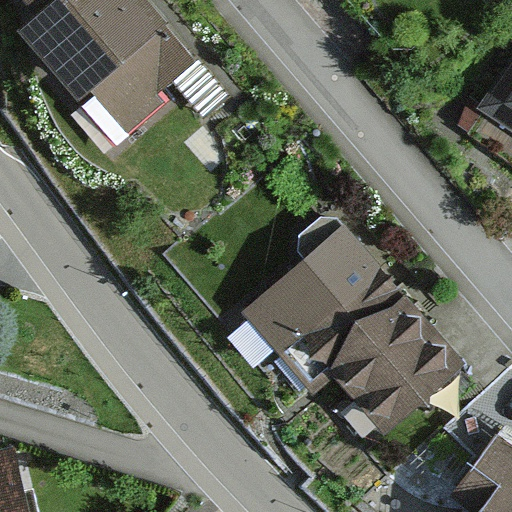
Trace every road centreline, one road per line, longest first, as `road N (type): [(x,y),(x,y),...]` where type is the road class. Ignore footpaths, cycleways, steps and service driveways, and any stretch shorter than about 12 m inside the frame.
road 1 (unclassified): [(0,171),(155,386),(269,511)]
road 2 (residential): [(511,291),(257,0)]
